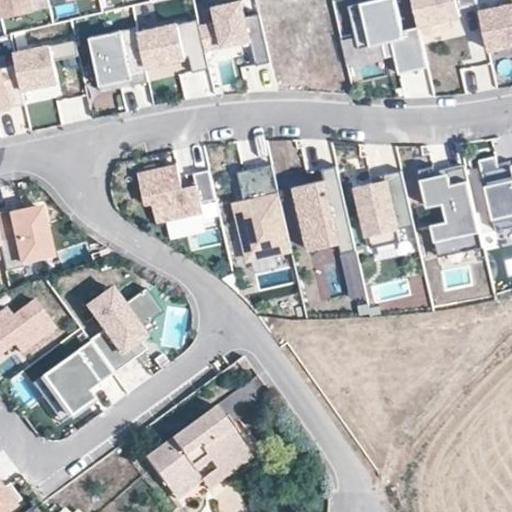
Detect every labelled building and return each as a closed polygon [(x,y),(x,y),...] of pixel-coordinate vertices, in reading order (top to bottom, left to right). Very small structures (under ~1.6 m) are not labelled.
[(0,0),(0,11),(0,13),(2,18),(34,11),(31,0),(0,0)] [(392,45),(393,52),(400,78),(416,74),(429,71),(420,30),(404,34),(395,0),(391,0),(350,10),(360,53),(383,48),(392,45)] [(413,0),(419,25),(451,18),(459,16),(457,9),(479,4),(477,0),(413,0)] [(218,23),(200,27),(206,51),(230,45),(251,40),(256,66),(271,62),(260,13),(246,16),(243,1),(215,7),(218,23)] [(511,46),(511,5),(480,14),(489,52),(511,46)] [(139,33),(146,66),(175,60),(190,57),(193,73),(210,70),(206,51),(200,27),(199,19),(139,33)] [(138,27),(91,36),(101,85),(133,78),(134,84),(149,81),(146,66),(139,33),(138,27)] [(76,39),(14,52),(17,64),(23,89),(59,81),(55,60),(80,55),(76,39)] [(392,45),(383,48),(384,54),(393,52),(392,45)] [(17,64),(0,68),(0,112),(10,110),(10,107),(26,104),(23,89),(17,64)] [(133,78),(101,85),(102,91),(120,87),(134,84),(133,78)] [(62,127),(91,119),(84,95),(56,103),(62,127)] [(511,226),(511,165),(509,166),(499,168),(498,164),(497,157),(490,159),(480,161),(496,230),(511,226)] [(272,163),(238,172),(245,202),(236,204),(244,237),(246,236),(251,256),(275,251),(275,255),(293,251),(272,163)] [(158,171),(138,175),(146,203),(153,201),(157,222),(204,211),(201,202),(216,199),(210,170),(195,174),(197,185),(184,189),(178,166),(158,171)] [(356,250),(337,167),(328,169),(323,171),(324,177),(329,198),(317,201),(315,190),(297,194),(310,250),(340,243),(342,253),(356,250)] [(484,247),(466,167),(447,171),(449,178),(437,181),(436,174),(434,167),(429,169),(420,171),(428,208),(445,204),(449,221),(432,225),(437,249),(465,243),(467,251),(484,247)] [(399,230),(415,226),(402,170),(391,173),(384,174),(386,179),(374,182),(357,185),(371,247),(401,240),(399,230)] [(437,181),(449,178),(447,171),(436,174),(437,181)] [(295,183),(297,194),(315,190),(317,201),(329,198),(324,177),(295,183)] [(10,211),(0,212),(0,248),(2,259),(5,271),(22,267),(21,263),(52,257),(41,207),(10,214),(10,211)] [(465,243),(437,249),(439,258),(467,251),(465,243)] [(360,253),(342,254),(346,299),(363,298),(360,253)] [(90,342),(91,343),(115,376),(136,360),(148,351),(141,342),(136,335),(142,330),(165,314),(147,289),(124,305),(112,290),(87,308),(105,332),(90,342)] [(36,302),(14,319),(8,310),(0,315),(0,352),(13,343),(22,355),(56,329),(36,302)] [(147,337),(142,330),(136,335),(141,342),(147,337)] [(91,343),(34,384),(45,400),(54,394),(72,418),(82,410),(90,405),(84,397),(91,393),(115,376),(91,343)] [(84,397),(90,405),(96,400),(91,393),(84,397)] [(54,394),(45,400),(63,424),(72,418),(54,394)] [(215,467),(245,447),(215,405),(145,456),(170,491),(195,472),(211,461),(215,467)] [(208,490),(253,458),(245,447),(215,467),(200,479),(202,481),(208,490)] [(202,481),(200,479),(195,472),(170,491),(177,499),(202,481)] [(0,511),(2,511),(21,499),(9,483),(1,489),(0,487),(0,511)]
